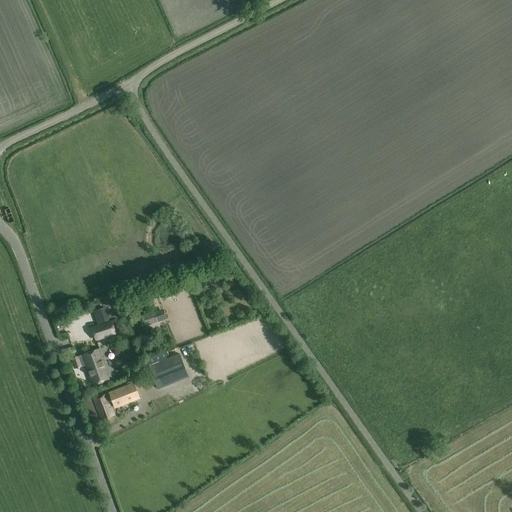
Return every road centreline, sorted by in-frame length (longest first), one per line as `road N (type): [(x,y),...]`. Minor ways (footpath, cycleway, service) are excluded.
road 1 (unclassified): [(424,511),(158,139),(129,84)]
road 2 (tertiary): [(114,511),(16,246),(0,224)]
road 3 (unclassified): [(129,84),(281,0)]
road 4 (unclassified): [(0,148),(129,84)]
